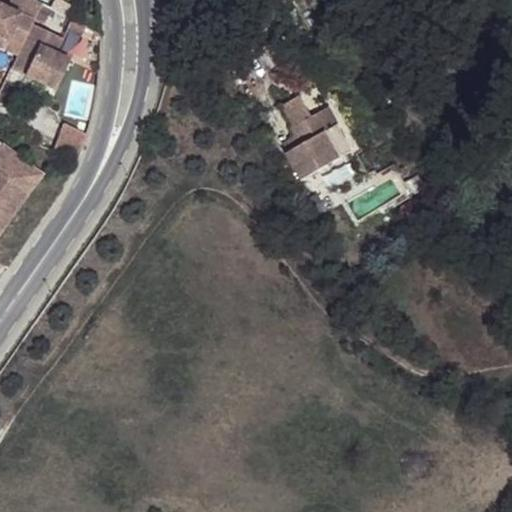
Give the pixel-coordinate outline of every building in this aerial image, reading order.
[(0,38),(5,41),(18,16),(0,7),(0,38)] [(275,8),(253,20),(259,31),(282,19),(275,8)] [(28,20),(8,66),(53,85),(66,55),(53,49),(60,34),(28,20)] [(340,98),(306,115),(313,131),(324,126),(339,120),(349,116),(340,98)] [(292,123),(297,134),(303,131),(305,137),(313,131),(306,115),(292,123)] [(305,137),(320,166),(340,153),(324,126),(313,131),(305,137)] [(6,140),(0,148),(0,233),(47,170),(6,140)] [(399,178),(351,196),(357,212),(405,195),(399,178)]
